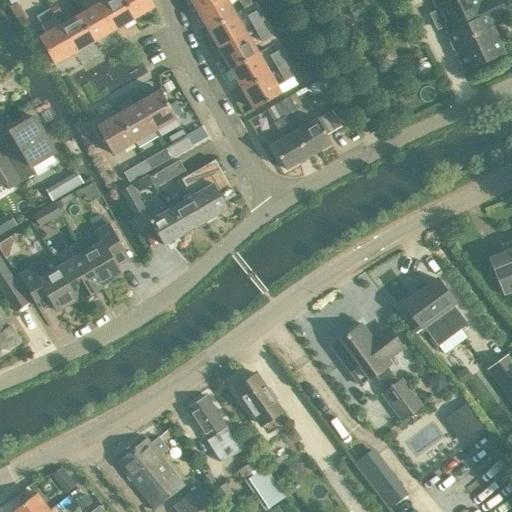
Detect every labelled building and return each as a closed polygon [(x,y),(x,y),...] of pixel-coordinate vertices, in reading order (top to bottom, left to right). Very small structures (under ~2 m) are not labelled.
[(95,0),(79,0),(85,10),(77,14),(93,41),(113,30),(97,3),(95,0)] [(131,19),(119,0),(95,0),(97,3),(113,30),(131,19)] [(119,0),(131,19),(153,6),(149,0),(119,0)] [(215,0),(189,0),(190,0),(196,11),(215,0)] [(208,31),(235,16),(225,0),(215,0),(196,11),(208,31)] [(478,0),(431,0),(464,70),(502,53),(488,21),(505,13),(499,0),(484,0),(485,1),(480,3),(478,0)] [(55,6),(50,9),(54,17),(60,14),(55,6)] [(37,24),(51,16),(47,8),(33,16),(37,24)] [(255,31),(263,26),(255,11),(247,16),(255,31)] [(57,26),(72,53),(93,41),(77,14),(57,26)] [(235,16),(208,31),(219,51),(246,36),(235,16)] [(72,53),(57,26),(37,37),(52,64),(72,53)] [(263,26),(255,31),(261,42),(270,37),(263,26)] [(246,36),(219,51),(230,71),(257,55),(246,36)] [(380,45),(374,56),(380,66),(392,67),(398,56),(392,46),(380,45)] [(277,69),(286,65),(278,51),(269,56),(277,69)] [(257,55),(230,71),(241,90),(268,75),(257,55)] [(286,65),(277,69),(281,76),(290,72),(286,65)] [(268,75),(241,90),(252,109),(279,94),(268,75)] [(171,83),(163,87),(167,94),(175,90),(171,83)] [(137,103),(153,131),(174,119),(158,91),(137,103)] [(276,104),(283,117),(295,110),(287,97),(276,104)] [(116,115),(132,143),(153,131),(137,103),(116,115)] [(283,117),(276,104),(264,110),(281,139),(270,146),(284,170),(307,157),(292,133),(283,117)] [(292,133),(307,157),(329,144),(324,136),(339,127),(329,111),(292,133)] [(132,143),(116,115),(95,127),(112,155),(132,143)] [(0,144),(0,147),(20,181),(33,173),(29,166),(52,152),(49,146),(51,145),(44,134),(42,136),(30,116),(7,130),(11,138),(0,144)] [(164,149),(169,158),(190,146),(185,137),(164,149)] [(20,181),(0,147),(0,182),(2,182),(6,189),(20,181)] [(169,158),(164,149),(142,161),(147,171),(169,158)] [(189,192),(205,220),(226,208),(222,201),(234,194),(214,160),(181,179),(189,192)] [(127,182),(147,171),(142,161),(122,173),(127,182)] [(153,186),(154,188),(184,171),(178,161),(148,178),(153,186)] [(68,179),(74,190),(83,184),(77,174),(68,179)] [(148,178),(131,188),(136,196),(153,186),(148,178)] [(98,195),(92,184),(82,190),(89,201),(98,195)] [(129,184),(118,190),(133,216),(144,210),(136,196),(131,188),(129,184)] [(205,220),(189,192),(180,197),(182,201),(170,208),(184,232),(205,220)] [(238,195),(232,199),(237,208),(243,204),(238,195)] [(60,199),(54,203),(58,209),(62,207),(62,203),(60,199)] [(54,203),(54,202),(32,215),(39,226),(61,213),(58,209),(54,203)] [(162,244),(184,232),(170,208),(168,204),(159,209),(162,213),(148,220),(162,244)] [(99,286),(100,286),(120,274),(109,256),(121,249),(106,224),(85,236),(92,246),(80,253),(79,254),(99,286)] [(76,299),(76,300),(77,301),(79,300),(83,301),(90,297),(91,292),(100,287),(100,286),(99,286),(79,254),(80,253),(74,243),(65,248),(71,258),(57,266),(76,299)] [(511,290),(511,248),(486,258),(501,295),(511,290)] [(51,256),(18,275),(32,299),(44,292),(56,311),(76,300),(76,299),(57,266),(51,256)] [(0,285),(10,279),(0,263),(0,285)] [(10,279),(0,285),(0,298),(10,315),(26,304),(10,279)] [(402,304),(420,329),(422,327),(431,341),(461,318),(451,305),(454,304),(436,279),(402,304)] [(0,353),(19,341),(4,320),(0,322),(0,353)] [(361,323),(330,345),(359,384),(374,373),(386,389),(381,393),(400,418),(420,404),(401,378),(398,381),(386,365),(390,362),(387,358),(402,347),(386,326),(371,337),(361,323)] [(506,354),(487,368),(511,401),(511,356),(509,352),(506,354)] [(467,369),(458,377),(463,383),(472,376),(467,369)] [(255,374),(234,387),(253,416),(255,415),(262,425),(279,414),(272,404),(274,403),(272,401),(276,399),(268,388),(265,390),(255,374)] [(220,463),(240,451),(205,395),(185,408),(220,463)] [(466,403),(455,412),(471,434),(483,426),(466,403)] [(149,445),(144,439),(116,462),(131,479),(150,463),(154,468),(162,461),(159,457),(168,449),(158,437),(149,445)] [(374,448),(356,461),(389,506),(407,492),(374,448)] [(150,463),(131,479),(154,507),(182,484),(162,461),(154,468),(150,463)] [(264,511),(286,496),(265,466),(244,481),(264,511)] [(65,492),(74,485),(61,468),(52,475),(65,492)] [(216,489),(215,490),(222,500),(224,500),(232,493),(225,483),(216,489)] [(192,511),(195,511),(209,502),(197,487),(182,499),(192,511)] [(46,511),(48,511),(35,494),(11,511),(46,511)] [(84,510),(93,502),(87,495),(78,503),(84,510)] [(216,511),(209,502),(195,511),(192,511),(182,499),(172,507),(176,511),(216,511)]
